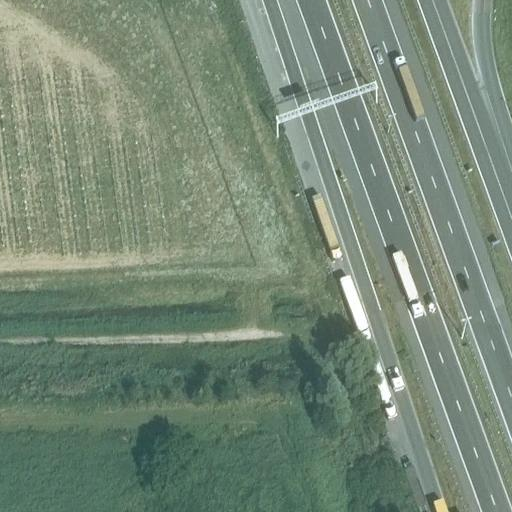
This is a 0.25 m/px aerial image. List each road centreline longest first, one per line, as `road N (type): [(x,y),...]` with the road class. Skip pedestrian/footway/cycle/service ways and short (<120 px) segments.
road 1 (motorway): [(306,0),(492,511)]
road 2 (motorway): [(267,0),(441,511)]
road 3 (motorway): [(511,396),(366,0)]
road 4 (motorway): [(511,241),(426,0)]
road 5 (unclassified): [(254,337),(0,346)]
road 6 (motorway): [(511,156),(483,65),(481,0)]
